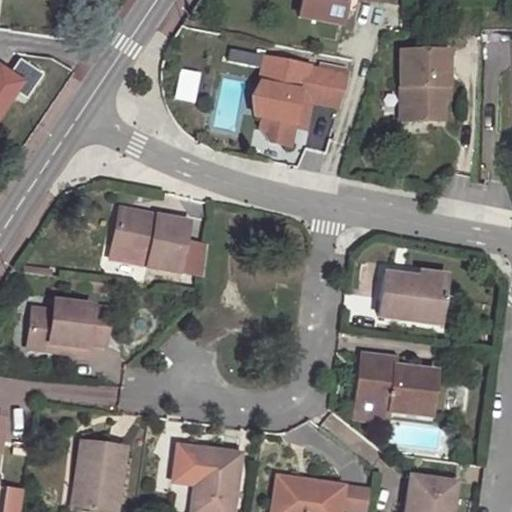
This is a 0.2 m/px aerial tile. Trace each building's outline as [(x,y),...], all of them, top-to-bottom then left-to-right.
[(299,0),(296,16),(336,24),(340,0),(299,0)] [(446,50),(398,50),(399,120),(440,119),(440,99),(440,86),(447,86),(446,50)] [(337,107),(346,76),(306,69),(307,66),(262,58),(257,85),(262,86),(256,117),(261,118),(258,130),(268,143),(288,147),(292,128),(292,123),(304,126),(309,102),(337,107)] [(194,104),(198,74),(179,71),(175,101),(194,104)] [(149,252),(148,260),(147,266),(178,271),(202,276),(207,245),(184,240),(187,222),(119,210),(112,246),(149,252)] [(111,253),(148,260),(149,252),(112,246),(111,253)] [(418,272),(417,279),(417,282),(442,285),(444,275),(418,272)] [(417,282),(417,279),(384,275),(379,317),(438,325),(442,285),(417,282)] [(62,345),(61,353),(83,356),(85,344),(103,346),(108,310),(51,302),(51,312),(31,311),(27,349),(45,351),(47,343),(62,345)] [(45,351),(61,353),(62,345),(47,343),(45,351)] [(386,363),(386,358),(360,355),(355,400),(390,404),(389,411),(428,416),(433,372),(394,368),(395,363),(386,363)] [(387,426),(389,411),(390,404),(355,400),(352,422),(387,426)] [(81,482),(77,510),(89,511),(114,511),(123,449),(79,443),(74,481),(81,482)] [(230,511),(237,456),(198,450),(189,511),(230,511)] [(450,511),(454,484),(409,478),(405,511),(450,511)] [(303,489),(303,483),(276,479),(275,486),(303,489)] [(70,508),(77,510),(81,482),(74,481),(70,508)] [(340,488),(303,483),(303,489),(275,486),(271,511),(336,511),(337,508),(340,488)] [(367,491),(340,488),(337,508),(364,511),(367,491)] [(20,494),(6,492),(3,509),(18,511),(20,494)]
